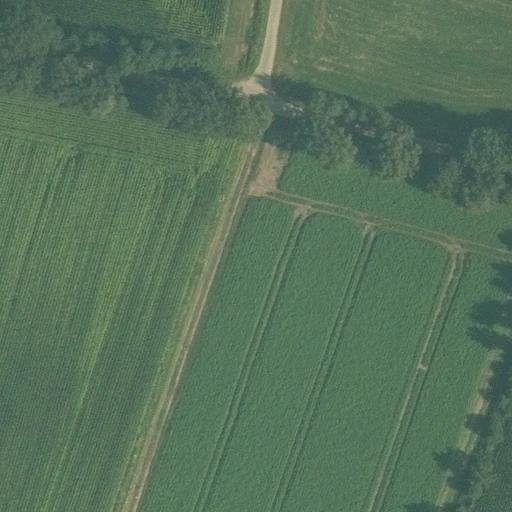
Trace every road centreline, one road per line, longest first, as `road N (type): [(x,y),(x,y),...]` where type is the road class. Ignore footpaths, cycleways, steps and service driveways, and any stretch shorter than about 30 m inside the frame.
road 1 (track): [(0,50),(511,161)]
road 2 (track): [(259,102),(120,511)]
